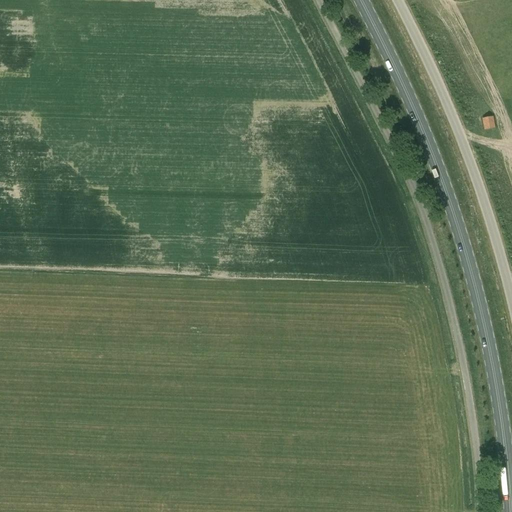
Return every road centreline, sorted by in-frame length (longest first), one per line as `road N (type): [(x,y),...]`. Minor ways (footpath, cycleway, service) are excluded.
road 1 (unclassified): [(477,511),(465,372),(421,207),(317,0)]
road 2 (primary): [(360,0),(455,219),(492,368),(510,511)]
road 3 (unclassified): [(511,295),(474,163),(400,0)]
